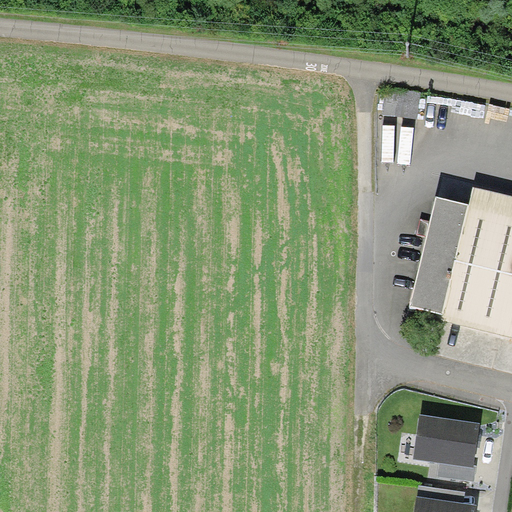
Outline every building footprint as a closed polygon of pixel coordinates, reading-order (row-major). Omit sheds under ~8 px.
[(422,119),(423,98),(388,96),(387,118),(422,119)] [(511,200),(473,191),(468,210),(443,317),(441,322),(511,339),(511,200)] [(443,317),(468,210),(436,202),(411,310),(443,317)] [(480,425),(420,417),(414,462),(440,466),(474,471),(474,468),(478,443),(480,425)] [(474,471),(440,466),(438,479),(475,483),(477,468),(474,468),(474,471)] [(420,487),(418,499),(463,506),(465,494),(420,487)] [(463,506),(418,499),(415,511),(478,511),(479,508),(463,506)]
